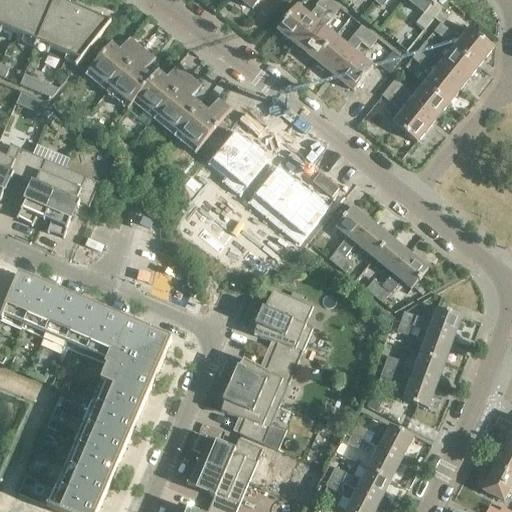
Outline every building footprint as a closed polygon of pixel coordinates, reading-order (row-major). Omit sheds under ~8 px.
[(0,0),(0,27),(13,33),(27,0),(0,0)] [(37,43),(55,1),(53,0),(27,0),(13,33),(37,43)] [(61,53),(79,11),(68,7),(70,3),(60,0),(57,0),(56,1),(55,1),(37,43),(61,53)] [(261,0),(238,0),(252,11),(261,0)] [(297,47),(332,4),(327,0),(321,0),(315,8),(308,17),(296,8),(277,31),(297,47)] [(375,0),(374,2),(382,8),(388,0),(405,0),(406,0),(405,0),(375,0)] [(436,0),(405,0),(406,0),(424,15),(417,24),(425,31),(442,10),(434,4),(436,0)] [(316,62),(335,39),(323,29),(339,10),(332,4),(297,47),(316,62)] [(89,16),(79,11),(61,53),(80,62),(110,24),(101,20),(102,17),(91,13),(89,16)] [(445,40),(452,34),(440,24),(435,32),(445,40)] [(362,44),(370,34),(362,27),(353,38),(345,47),(335,39),(316,62),(335,78),(353,54),(362,44)] [(455,49),(478,68),(494,49),(470,29),(455,49)] [(370,34),(362,44),(369,50),(377,40),(370,34)] [(459,40),(452,34),(445,41),(453,48),(459,40)] [(109,89),(143,48),(130,38),(119,51),(111,44),(88,72),(109,89)] [(419,51),(430,60),(436,52),(426,43),(419,51)] [(130,106),(153,78),(145,71),(155,58),(143,48),(109,89),(130,106)] [(438,53),(431,61),(463,87),(478,68),(455,49),(446,60),(438,53)] [(423,68),(430,60),(419,51),(413,59),(423,68)] [(401,59),(393,53),(381,68),(388,75),(401,59)] [(353,93),(372,69),(353,54),(335,78),(353,93)] [(463,87),(431,61),(425,69),(433,76),(424,87),(448,106),(463,87)] [(0,65),(0,77),(4,79),(8,69),(0,65)] [(158,71),(153,78),(130,106),(131,107),(136,100),(156,117),(189,77),(176,66),(166,79),(159,72),(160,72),(158,71)] [(19,86),(43,96),(47,85),(24,75),(19,86)] [(201,86),(189,77),(156,117),(177,134),(200,106),(199,104),(199,105),(191,99),(201,86)] [(388,89),(407,104),(414,96),(405,89),(395,81),(388,89)] [(47,85),(43,96),(51,99),(58,90),(47,85)] [(448,106),(424,87),(409,106),(432,125),(448,106)] [(401,113),(407,104),(388,89),(382,97),(392,106),(401,113)] [(208,113),(200,106),(177,134),(198,151),(231,111),(218,101),(208,113)] [(43,103),(38,115),(47,119),(52,107),(43,103)] [(432,125),(409,106),(394,125),(417,144),(432,125)] [(233,136),(206,169),(223,184),(252,149),(251,148),(250,150),(233,136)] [(0,155),(0,199),(3,191),(4,193),(13,175),(22,179),(32,156),(10,146),(5,158),(0,155)] [(252,149),(223,184),(241,198),(268,165),(262,159),(263,158),(252,149)] [(36,216),(44,219),(64,170),(45,162),(32,156),(22,179),(32,183),(23,202),(26,203),(18,218),(31,225),(36,216)] [(64,170),(44,219),(51,223),(48,232),(63,237),(69,220),(71,222),(79,204),(88,208),(98,184),(64,170)] [(276,171),(249,204),(266,219),(293,186),(276,171)] [(190,178),(184,185),(195,194),(201,187),(190,178)] [(293,186),(266,219),(283,233),(311,198),(311,197),(309,199),(293,186)] [(311,198),(283,233),(300,247),(328,214),(321,208),(322,207),(311,198)] [(330,261),(338,268),(345,258),(356,245),(372,225),(353,210),(347,218),(345,217),(342,220),(344,221),(337,230),(347,238),(337,252),(330,261)] [(372,225),(356,245),(374,260),(391,240),(372,225)] [(204,230),(198,237),(208,246),(214,239),(204,230)] [(214,239),(208,246),(218,254),(224,247),(214,239)] [(374,260),(392,274),(393,275),(409,255),(391,240),(374,260)] [(249,252),(243,259),(254,268),(259,261),(249,252)] [(392,274),(381,287),(382,288),(374,297),(382,304),(381,305),(393,315),(403,309),(388,296),(401,281),(412,290),(413,289),(415,286),(419,282),(420,283),(423,279),(421,278),(428,270),(409,255),(393,275),(392,274)] [(353,265),(345,258),(338,268),(345,274),(353,265)] [(259,261),(254,268),(264,276),(270,269),(259,261)] [(0,321),(21,330),(40,285),(19,276),(0,321)] [(382,288),(381,287),(374,282),(367,291),(374,297),(382,288)] [(415,286),(413,289),(422,296),(428,289),(420,283),(419,282),(415,286)] [(40,285),(21,330),(42,339),(61,294),(40,285)] [(277,345),(271,359),(295,369),(312,330),(305,327),(312,310),(300,305),(289,300),(273,293),(264,310),(262,309),(261,312),(254,308),(247,326),(256,331),(254,337),(277,345)] [(292,293),(289,300),(300,305),(303,297),(292,293)] [(42,339),(62,348),(82,303),(61,294),(42,339)] [(83,357),(102,312),(82,303),(62,348),(83,357)] [(428,334),(453,342),(462,319),(451,315),(452,314),(448,312),(447,314),(437,310),(432,323),(416,318),(405,314),(401,323),(412,328),(428,334)] [(104,366),(123,321),(102,312),(83,357),(104,366)] [(123,321),(104,366),(108,367),(100,384),(144,402),(170,341),(123,321)] [(409,337),(412,328),(401,323),(397,333),(409,337)] [(453,342),(428,334),(420,355),(445,364),(453,342)] [(420,355),(412,378),(436,387),(445,364),(420,355)] [(384,368),(396,372),(399,362),(388,358),(384,368)] [(295,369),(271,359),(265,373),(243,361),(241,364),(234,360),(226,375),(233,379),(231,384),(280,405),(295,369)] [(392,382),(396,372),(384,368),(381,378),(392,382)] [(436,387),(412,378),(403,401),(414,404),(413,406),(417,407),(418,406),(428,410),(436,387)] [(100,384),(91,404),(136,423),(144,402),(100,384)] [(280,405),(231,384),(228,389),(222,385),(214,403),(223,406),(221,412),(245,421),(239,435),(277,451),(286,431),(271,424),(280,405)] [(91,404),(83,425),(127,444),(136,423),(91,404)] [(127,444),(83,425),(74,446),(118,464),(127,444)] [(352,436),(363,441),(368,432),(357,427),(352,436)] [(378,449),(402,461),(413,440),(403,435),(404,433),(400,431),(399,433),(389,428),(378,449)] [(369,444),(363,441),(352,436),(348,445),(358,451),(359,449),(364,452),(369,444)] [(198,463),(247,484),(262,451),(238,441),(234,451),(216,442),(215,445),(200,437),(193,451),(201,456),(198,463)] [(511,445),(507,443),(495,467),(511,475),(511,445)] [(118,464),(74,446),(65,466),(109,485),(118,464)] [(367,470),(391,483),(402,461),(378,449),(367,470)] [(213,498),(210,507),(220,511),(235,511),(247,484),(198,463),(189,485),(197,488),(196,490),(213,498)] [(109,485),(65,466),(56,487),(101,506),(109,485)] [(511,475),(495,467),(482,491),(504,502),(511,486),(511,475)] [(330,478),(341,483),(346,474),(335,469),(330,478)] [(391,483),(367,470),(362,481),(353,477),(348,487),(356,491),(380,504),(391,483)] [(337,493),(341,483),(330,478),(326,487),(337,493)] [(97,511),(101,506),(56,487),(47,507),(57,511),(97,511)] [(375,511),(380,504),(356,491),(345,511),(375,511)]
